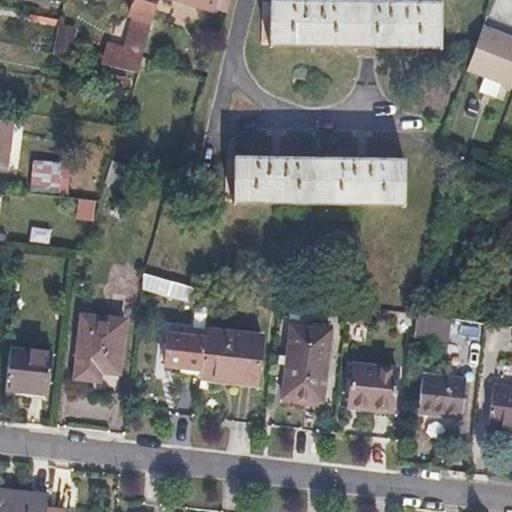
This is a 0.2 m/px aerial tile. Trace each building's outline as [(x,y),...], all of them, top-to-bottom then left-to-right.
[(102,65),(136,73),(158,0),(134,0),(133,4),(129,16),(134,17),(124,50),(108,45),(102,65)] [(179,0),(213,10),(216,0),(179,0)] [(442,4),(279,0),(263,0),(263,44),(443,48),(442,4)] [(60,26),(54,51),(69,54),(75,29),(60,26)] [(511,39),(479,27),(464,67),(511,84),(511,39)] [(12,125),(0,122),(0,168),(6,169),(12,125)] [(405,162),(226,153),(224,196),(403,206),(405,162)] [(34,161),(32,189),(68,191),(70,163),(34,161)] [(170,277),(169,280),(164,291),(190,301),(193,294),(196,289),(170,277)] [(414,312),(413,319),(412,334),(446,338),(448,323),(448,317),(414,312)] [(123,319),(80,314),(72,376),(98,379),(100,370),(116,372),(123,319)] [(329,330),(290,325),(281,395),(319,401),(329,330)] [(205,328),(204,337),(200,368),(200,373),(251,380),(257,336),(205,328)] [(204,337),(168,333),(163,363),(180,365),(200,368),(204,337)] [(50,351),(8,346),(2,387),(16,389),(45,392),(50,351)] [(394,368),(352,362),(346,409),(394,415),(395,405),(389,404),(394,368)] [(251,380),(200,373),(199,379),(250,386),(251,380)] [(463,379),(420,374),(415,411),(459,416),(463,379)] [(511,386),(490,383),(485,424),(511,427),(511,386)] [(45,392),(16,389),(16,394),(44,398),(45,392)] [(319,401),(281,395),(280,401),(319,406),(319,401)] [(46,493),(0,487),(0,511),(43,511),(44,508),(46,493)]
